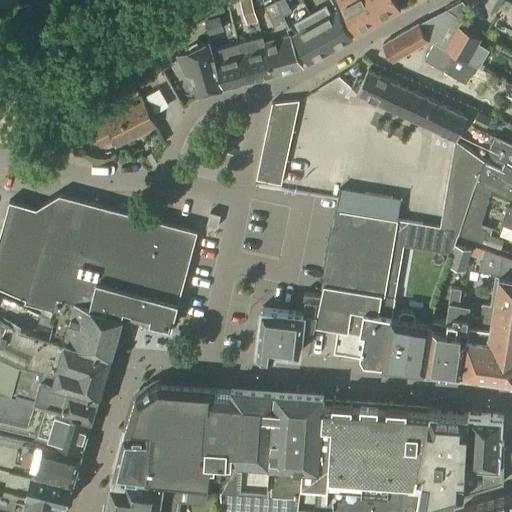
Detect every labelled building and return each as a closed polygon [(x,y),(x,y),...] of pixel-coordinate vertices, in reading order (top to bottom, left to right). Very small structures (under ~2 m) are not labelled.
[(273,25),(286,19),(276,0),(274,0),(264,5),(273,25)] [(286,0),(276,0),(284,15),(292,11),(286,0)] [(336,0),(356,35),(378,23),(365,0),(336,0)] [(365,0),(378,23),(401,10),(394,0),(365,0)] [(326,8),(311,16),(330,50),(352,38),(337,10),(330,14),(326,8)] [(300,30),(292,34),(308,63),(330,50),(311,16),(296,24),(300,30)] [(442,47),(430,35),(427,37),(418,23),(416,19),(404,26),(384,37),(380,39),(380,40),(380,41),(382,44),(392,61),(428,39),(434,41),(423,59),(443,70),(455,53),(442,47)] [(455,53),(469,60),(481,38),(455,23),(430,35),(442,47),(455,53)] [(265,46),(273,74),(302,66),(288,35),(263,42),(265,46)] [(214,60),(215,59),(210,39),(176,56),(186,74),(191,74),(193,81),(196,94),(221,87),(214,60)] [(247,81),(273,74),(265,46),(239,53),(247,81)] [(243,82),(247,81),(239,53),(215,59),(214,60),(221,87),(243,82)] [(468,61),(469,60),(455,53),(443,70),(466,83),(476,65),(468,61)] [(456,140),(468,115),(368,68),(356,93),(456,140)] [(281,184),(299,99),(272,102),(256,178),(281,184)] [(117,146),(156,126),(143,101),(93,126),(104,145),(114,140),(117,146)] [(48,155),(60,154),(58,133),(45,134),(48,155)] [(511,142),(495,134),(489,147),(489,149),(489,152),(490,155),(491,156),(493,159),(495,160),(503,164),(502,167),(484,159),(472,190),(490,197),(492,190),(511,199),(511,142)] [(456,140),(440,226),(458,230),(464,212),(468,200),(471,190),(472,190),(484,159),(456,140)] [(382,364),(392,314),(394,299),(400,295),(404,270),(400,265),(403,245),(408,220),(397,219),(401,196),(357,188),(353,211),(335,209),(329,246),(314,325),(337,329),(334,351),(359,355),(363,362),(382,364)] [(490,197),(472,190),(471,190),(468,200),(464,212),(458,230),(457,234),(458,234),(501,249),(504,239),(490,234),(492,226),(481,223),(490,197)] [(55,297),(123,314),(171,327),(197,230),(59,194),(36,208),(9,200),(0,231),(0,286),(25,298),(24,301),(51,308),(55,297)] [(511,208),(506,206),(500,223),(511,227),(511,208)] [(208,228),(215,230),(218,218),(208,215),(205,227),(208,228)] [(408,220),(403,245),(452,253),(455,243),(458,234),(457,234),(458,230),(440,226),(408,220)] [(452,253),(448,265),(465,270),(471,249),(455,243),(452,253)] [(465,337),(460,374),(511,381),(511,380),(511,257),(502,253),(501,255),(475,245),(471,258),(480,260),(477,272),(498,275),(488,340),(465,337)] [(460,374),(465,337),(464,340),(460,339),(461,332),(461,327),(466,328),(470,303),(459,301),(461,286),(451,284),(446,323),(434,321),(429,321),(429,322),(424,369),(460,373),(460,374)] [(256,349),(256,352),(274,354),(274,350),(299,353),(299,350),(302,325),(314,326),(314,325),(320,295),(305,293),(303,312),(263,308),(261,308),(256,349)] [(111,355),(123,314),(55,297),(51,308),(49,318),(54,320),(49,336),(111,355)] [(429,322),(429,321),(392,314),(382,364),(383,364),(383,365),(424,369),(429,322)] [(18,329),(0,321),(0,354),(19,363),(40,369),(39,373),(44,374),(42,380),(98,396),(98,395),(99,396),(111,355),(49,336),(49,337),(34,332),(33,334),(18,329)] [(92,417),(98,396),(42,380),(44,374),(39,373),(40,369),(19,363),(0,354),(0,391),(44,402),(44,404),(92,417)] [(123,433),(122,436),(150,437),(147,481),(182,484),(208,487),(214,487),(215,466),(228,466),(231,388),(216,386),(216,385),(183,383),(157,381),(135,395),(124,432),(123,433)] [(215,466),(214,487),(220,488),(220,511),(317,511),(323,425),(325,403),(323,403),(324,393),(231,386),(231,388),(228,466),(215,466)] [(83,446),(92,417),(44,404),(44,402),(0,391),(0,425),(33,433),(83,446)] [(323,425),(317,511),(406,511),(419,509),(426,469),(420,468),(433,410),(408,409),(408,407),(389,406),(389,407),(379,407),(379,405),(362,404),(362,406),(353,405),(353,404),(334,402),(334,404),(325,403),(323,425)] [(426,469),(419,509),(463,496),(469,413),(433,410),(420,468),(426,469)] [(469,413),(463,496),(500,485),(503,445),(502,445),(503,417),(503,415),(469,413)] [(0,465),(73,483),(81,451),(44,441),(0,430),(0,465)] [(122,436),(112,478),(127,480),(146,483),(147,481),(150,437),(122,436)] [(67,503),(73,483),(0,465),(0,508),(14,511),(17,499),(24,501),(21,511),(56,511),(60,501),(67,503)] [(110,482),(105,511),(177,511),(181,487),(149,483),(146,483),(127,480),(126,485),(110,482)] [(511,511),(511,495),(511,496),(484,503),(456,511),(511,511)]
